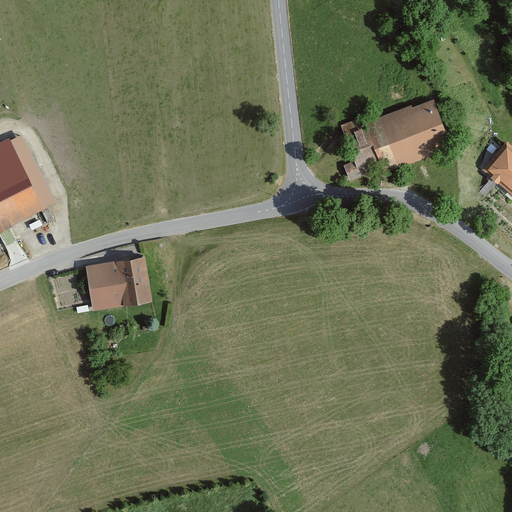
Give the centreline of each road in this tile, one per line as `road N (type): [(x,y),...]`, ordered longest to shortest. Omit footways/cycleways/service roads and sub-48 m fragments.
road 1 (unclassified): [(300,190),(283,204),(126,234),(0,283)]
road 2 (tertiary): [(511,269),(413,203),(300,190)]
road 3 (tertiary): [(278,0),(300,190)]
